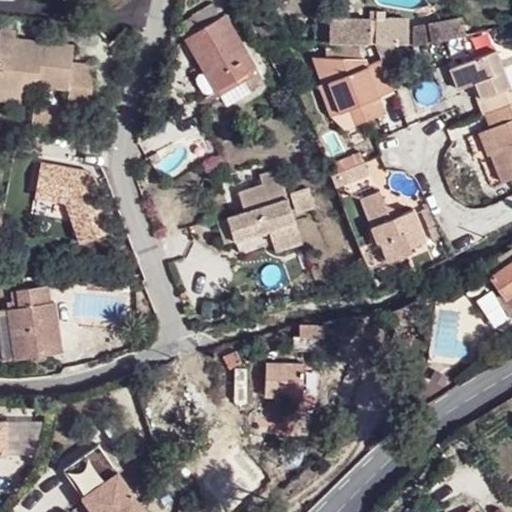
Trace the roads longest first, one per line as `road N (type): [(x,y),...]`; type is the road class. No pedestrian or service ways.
road 1 (residential): [(166,0),(115,175),(181,348)]
road 2 (residential): [(181,348),(299,310),(387,295),(511,235)]
road 3 (secondary): [(511,371),(415,432),(335,511)]
road 4 (residential): [(0,385),(63,385),(181,348)]
road 5 (unknown): [(162,14),(4,0)]
